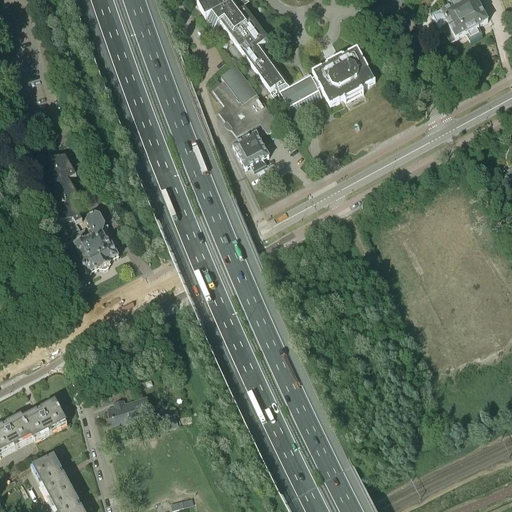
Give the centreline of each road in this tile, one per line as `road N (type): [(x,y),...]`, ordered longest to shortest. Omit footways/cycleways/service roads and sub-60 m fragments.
road 1 (motorway): [(99,0),(181,220),(315,511)]
road 2 (motorway): [(353,511),(246,283),(138,0)]
road 3 (residential): [(71,354),(340,211)]
road 4 (secondary): [(66,333),(331,194)]
road 5 (residential): [(113,511),(71,354)]
road 6 (residential): [(442,133),(400,0)]
road 7 (secondary): [(331,194),(442,133)]
road 8 (residential): [(340,211),(449,151)]
